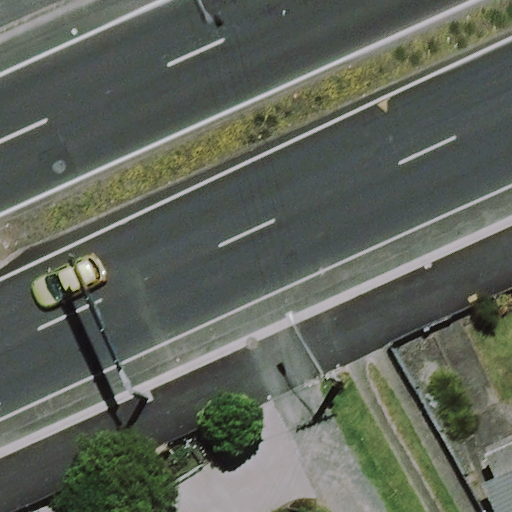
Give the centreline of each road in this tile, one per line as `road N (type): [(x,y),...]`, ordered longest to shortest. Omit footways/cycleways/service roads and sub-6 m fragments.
road 1 (primary): [(511,119),(0,356)]
road 2 (primary): [(0,143),(316,0)]
